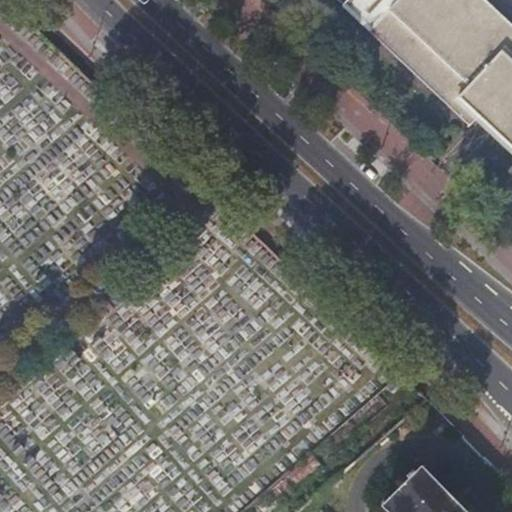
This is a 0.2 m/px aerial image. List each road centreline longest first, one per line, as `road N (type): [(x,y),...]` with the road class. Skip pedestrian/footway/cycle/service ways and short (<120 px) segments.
road 1 (primary): [(103,0),(453,339)]
road 2 (primary): [(481,291),(161,0)]
